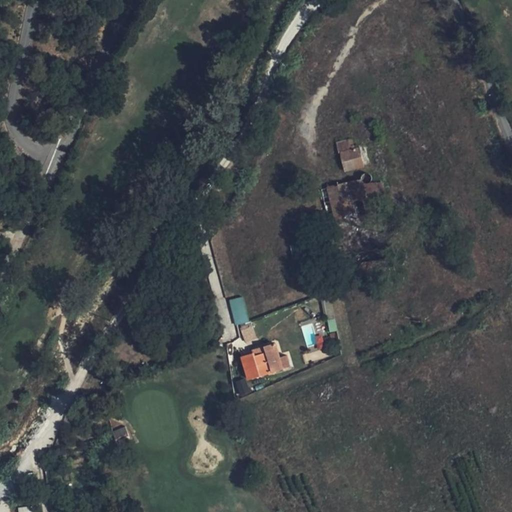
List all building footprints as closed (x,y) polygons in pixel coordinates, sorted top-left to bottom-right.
[(284,138),(288,162),(306,159),(301,134),(284,138)] [(337,145),(340,156),(342,155),(355,151),(352,141),(337,145)] [(364,167),(358,150),(355,151),(342,155),(347,173),(364,167)] [(388,214),(381,182),(371,185),(369,180),(351,184),(354,198),(357,215),(358,221),(388,214)] [(322,190),(326,204),(354,198),(351,184),(322,190)] [(329,221),(357,215),(354,198),(326,204),(329,221)] [(343,301),(352,299),(341,231),(336,233),(340,267),(337,268),(343,301)] [(301,246),(291,250),(294,263),(304,260),(301,246)] [(386,247),(349,255),(353,279),(395,271),(393,260),(388,260),(386,247)] [(232,297),(239,327),(254,323),(246,293),(232,297)] [(253,330),(243,332),(245,341),(255,338),(253,330)] [(273,373),(282,370),(278,357),(283,355),(279,345),(265,350),(267,356),(273,373)] [(267,356),(265,350),(250,357),(252,361),(267,356)] [(283,355),(278,357),(282,370),(292,366),(288,354),(283,355)] [(250,381),(273,373),(267,356),(252,361),(250,357),(243,361),(250,381)] [(134,443),(128,429),(116,434),(121,449),(134,443)] [(430,460),(432,470),(445,467),(442,458),(430,460)]
